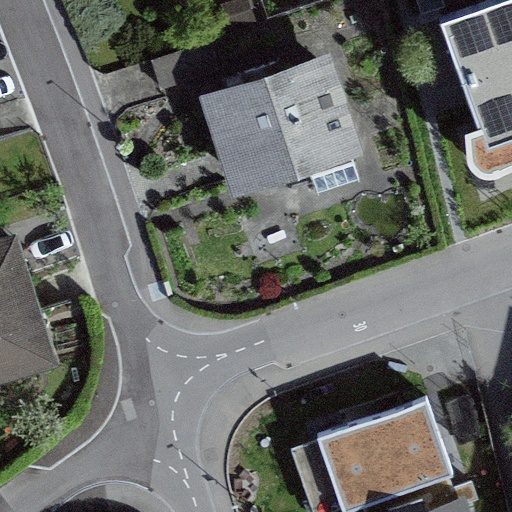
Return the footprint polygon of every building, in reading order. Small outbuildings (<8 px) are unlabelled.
[(222,0),(231,26),(256,17),(250,0),(222,0)] [(390,14),(385,0),(363,0),(355,3),(362,24),(390,14)] [(511,0),(502,0),(499,1),(439,23),(485,153),(487,152),(491,162),(511,154),(511,144),(511,143),(511,0)] [(151,56),(161,86),(220,69),(210,38),(151,56)] [(363,143),(331,42),(197,85),(233,187),(273,171),(285,177),(310,168),(317,189),(360,174),(352,149),(363,143)] [(0,377),(48,362),(10,241),(0,243),(0,377)] [(319,430),(344,507),(412,484),(454,470),(428,394),(319,430)]
